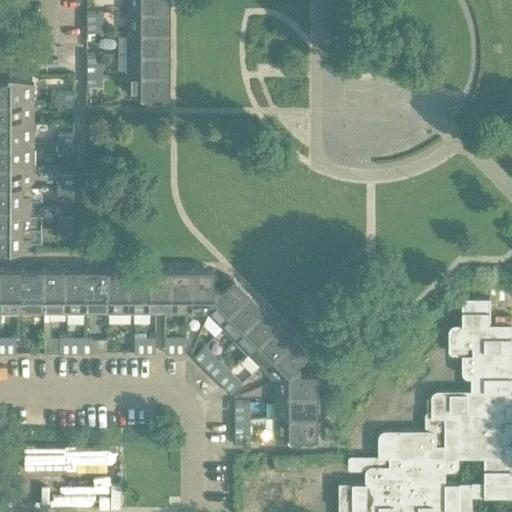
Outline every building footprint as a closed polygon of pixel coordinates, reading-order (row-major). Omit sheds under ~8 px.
[(169,0),(126,0),(126,10),(170,11),(169,0)] [(170,11),(126,10),(126,32),(170,32),(170,11)] [(87,11),(87,21),(102,21),(102,11),(87,11)] [(102,31),(102,21),(87,21),(87,31),(102,31)] [(170,32),(126,32),(126,52),(170,53),(170,32)] [(170,53),(126,52),(126,74),(169,75),(170,53)] [(87,53),(87,63),(102,63),(102,53),(87,53)] [(87,63),(87,74),(102,74),(102,63),(87,63)] [(0,77),(0,99),(34,100),(34,83),(9,73),(7,78),(0,77)] [(102,85),(102,74),(87,74),(87,84),(102,85)] [(169,75),(126,74),(126,90),(151,101),(154,96),(163,97),(169,97),(169,75)] [(59,90),(59,100),(74,100),(74,90),(59,90)] [(34,100),(0,99),(0,121),(34,121),(34,100)] [(74,100),(59,100),(59,110),(74,110),(74,100)] [(34,121),(0,121),(0,142),(34,142),(34,121)] [(59,142),(74,142),(74,132),(59,132),(59,142)] [(34,142),(0,142),(0,163),(34,164),(34,142)] [(74,142),(59,142),(59,153),(74,153),(74,142)] [(34,164),(0,163),(0,184),(16,185),(42,185),(42,184),(34,184),(34,164)] [(59,185),(74,185),(74,175),(59,175),(59,185)] [(16,185),(0,184),(0,205),(34,205),(34,197),(42,197),(42,185),(16,185)] [(74,185),(59,185),(59,195),(74,195),(74,185)] [(34,205),(0,205),(0,226),(42,226),(42,214),(34,214),(34,205)] [(59,226),(74,226),(74,217),(59,217),(59,226)] [(42,226),(0,226),(0,249),(34,249),(34,239),(43,239),(42,226)] [(74,237),(74,226),(59,226),(59,237),(74,237)] [(0,269),(0,271),(0,312),(22,312),(23,269),(0,269)] [(23,269),(22,312),(43,313),(44,269),(23,269)] [(44,269),(43,313),(64,312),(65,269),(44,269)] [(65,269),(64,312),(86,312),(86,269),(65,269)] [(107,269),(86,269),(86,312),(107,313),(107,269)] [(129,269),(107,269),(107,313),(128,313),(129,269)] [(129,269),(128,313),(150,313),(151,288),(151,269),(129,269)] [(170,269),(151,269),(151,288),(150,313),(155,313),(164,313),(170,313),(170,296),(170,269)] [(170,269),(170,296),(170,313),(192,313),(192,269),(170,269)] [(214,269),(192,269),(192,313),(207,313),(218,287),(214,285),(214,276),(214,269)] [(218,287),(207,313),(218,324),(249,293),(234,277),(229,282),(222,289),(218,287)] [(249,293),(218,324),(233,339),(265,309),(249,293)] [(445,511),(445,509),(457,509),(457,511),(471,511),(472,496),(511,496),(511,469),(511,341),(511,323),(489,323),(489,297),(461,297),(462,323),(454,324),(451,326),(449,331),(449,347),(462,347),(462,372),(463,374),(465,376),(468,379),(471,379),(471,390),(437,390),(432,397),(432,430),(383,430),(378,436),(378,464),(372,464),(369,466),(366,469),(366,482),(339,481),(338,511),(353,511),(353,509),(365,509),(365,511),(445,511)] [(265,309),(233,339),(247,354),(279,323),(265,309)] [(279,323),(247,354),(262,369),(294,339),(279,323)] [(6,337),(6,352),(16,352),(16,337),(6,337)] [(59,352),(70,352),(70,337),(59,337),(59,352)] [(70,352),(80,352),(80,337),(70,337),(70,352)] [(91,337),(80,337),(80,352),(91,352),(91,337)] [(135,352),(145,352),(145,337),(135,337),(135,352)] [(155,337),(145,337),(145,352),(155,352),(155,337)] [(165,352),(175,352),(175,337),(165,337),(165,352)] [(185,337),(175,337),(175,352),(185,352),(185,337)] [(294,339),(262,369),(273,380),(300,369),(298,366),(305,359),(310,354),(294,339)] [(194,356),(202,363),(212,353),(205,345),(194,356)] [(209,371),(220,360),(212,353),(202,363),(209,371)] [(220,360),(209,371),(216,378),(227,367),(220,360)] [(227,367),(216,378),(224,386),(235,375),(227,367)] [(300,369),(273,380),(273,395),(317,396),(317,373),(311,373),(301,373),(300,369)] [(242,382),(235,375),(224,386),(231,393),(242,382)] [(317,396),(273,395),(273,416),(317,417),(317,396)] [(250,402),(235,402),(234,412),(250,412),(250,402)] [(250,412),(234,412),(234,423),(250,423),(250,412)] [(317,417),(273,416),(273,433),(299,444),(301,439),(310,439),(317,439),(317,417)] [(250,423),(234,423),(234,433),(234,440),(249,441),(250,433),(250,423)] [(302,469),(302,460),(302,455),(275,455),(275,469),(302,469)]
